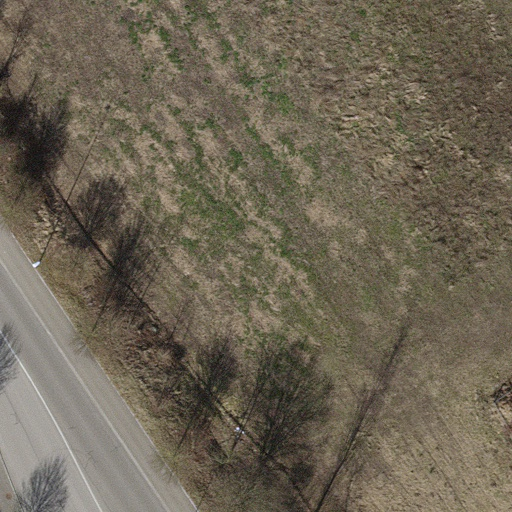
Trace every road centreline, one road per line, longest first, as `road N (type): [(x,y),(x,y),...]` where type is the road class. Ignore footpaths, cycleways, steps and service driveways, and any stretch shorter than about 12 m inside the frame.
road 1 (unclassified): [(138,511),(107,463),(27,385)]
road 2 (unclassified): [(27,385),(57,511)]
